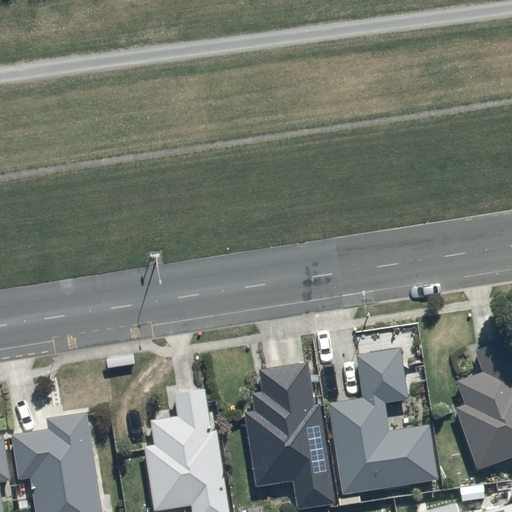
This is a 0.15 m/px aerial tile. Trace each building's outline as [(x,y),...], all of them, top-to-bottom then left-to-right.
[(435,476),(425,419),(386,426),(382,404),(411,398),(401,344),(353,353),(361,392),(322,400),(339,494),(435,476)] [(459,404),(445,410),(469,467),(504,453),(511,472),(511,351),(511,348),(476,363),(479,371),(450,382),(459,404)] [(108,366),(135,361),(133,352),(106,356),(108,366)] [(239,408),(253,488),(286,483),(290,506),(332,499),(308,358),(258,367),(262,386),(253,387),(257,405),(239,408)] [(140,445),(151,509),(186,503),(187,511),(225,511),(203,383),(170,389),(175,413),(144,418),(148,443),(140,445)] [(6,429),(14,476),(25,474),(30,511),(97,511),(81,409),(42,415),(43,424),(6,429)] [(0,483),(10,482),(1,432),(0,432),(0,511),(2,511),(0,498),(0,483)] [(511,511),(511,483),(502,487),(506,503),(474,511),(511,511)]
